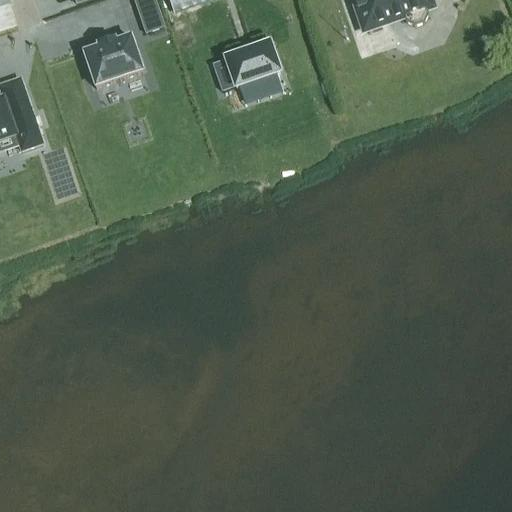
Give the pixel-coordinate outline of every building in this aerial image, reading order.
[(169,0),(172,9),(198,0),(169,0)] [(429,0),(353,0),(365,34),(405,20),(406,25),(415,30),(425,26),(429,17),(427,12),(433,10),(429,0)] [(160,13),(141,20),(146,38),(166,31),(160,13)] [(103,51),(87,57),(98,90),(144,74),(133,41),(117,46),(116,42),(101,47),(103,51)] [(270,48),(226,63),(236,91),(280,76),(270,48)] [(253,105),(296,90),(291,76),(249,91),(253,105)] [(44,148),(21,83),(0,90),(4,101),(0,102),(0,144),(16,139),(22,156),(44,148)]
